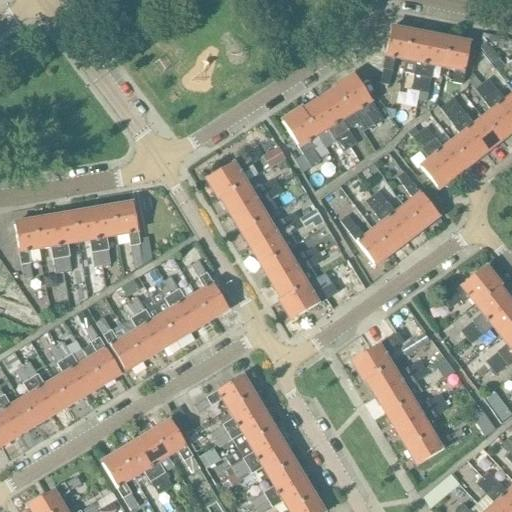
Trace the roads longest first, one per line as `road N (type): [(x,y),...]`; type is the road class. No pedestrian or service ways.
road 1 (residential): [(0,491),(262,332)]
road 2 (residential): [(158,161),(357,36),(370,0)]
road 3 (residential): [(281,369),(477,228)]
road 4 (residential): [(262,332),(158,161)]
road 5 (residential): [(158,161),(38,1)]
road 6 (residential): [(0,200),(114,180),(158,161)]
road 7 (residential): [(360,511),(281,369)]
